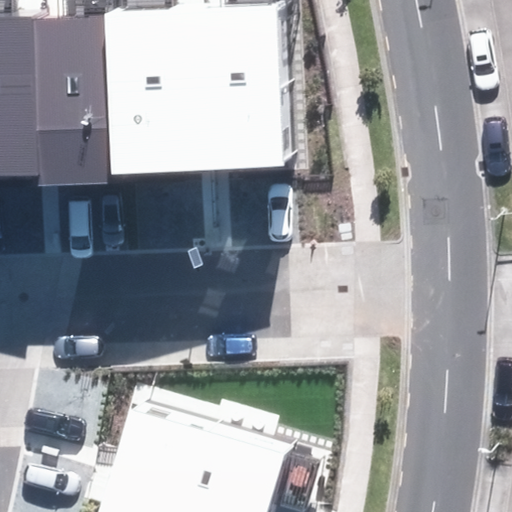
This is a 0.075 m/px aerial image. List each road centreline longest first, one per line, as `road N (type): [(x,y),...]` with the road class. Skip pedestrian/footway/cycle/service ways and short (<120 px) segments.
road 1 (residential): [(0,290),(451,279)]
road 2 (residential): [(451,279),(420,0)]
road 3 (residential): [(434,511),(451,279)]
